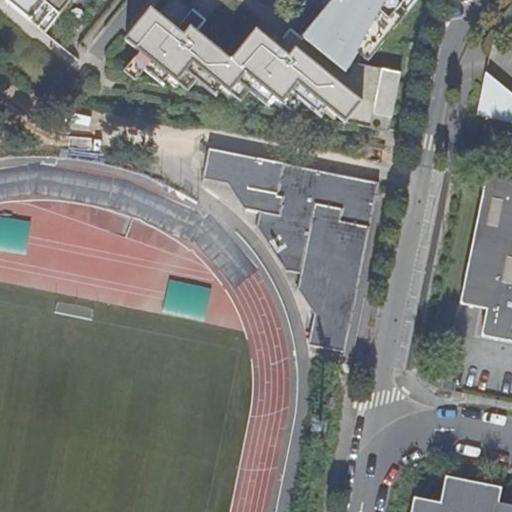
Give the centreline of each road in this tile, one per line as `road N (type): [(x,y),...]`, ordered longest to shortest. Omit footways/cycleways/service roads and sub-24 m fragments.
road 1 (residential): [(486,0),(452,44),(360,472)]
road 2 (unclassified): [(511,440),(413,427),(387,441),(360,472)]
